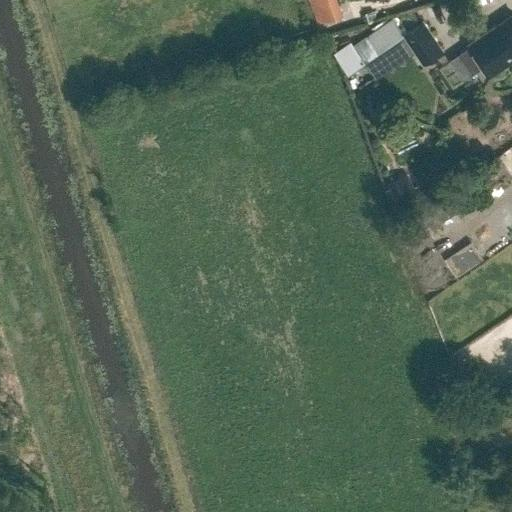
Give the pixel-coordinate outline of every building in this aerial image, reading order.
[(315,0),(319,11),(323,21),(343,14),(337,0),(315,0)] [(412,7),(397,13),(408,29),(403,33),(423,63),(444,49),(424,19),(421,20),(412,7)] [(471,46),(461,53),(474,72),(484,66),(491,75),(511,60),(511,17),(497,27),(495,26),(469,43),(471,46)] [(370,89),(366,94),(366,101),(371,105),(378,105),(383,99),(382,93),(377,88),(370,89)] [(419,197),(409,174),(404,176),(403,173),(389,180),(392,187),(387,189),(395,208),(419,197)] [(443,255),(455,274),(483,255),(470,237),(443,255)]
